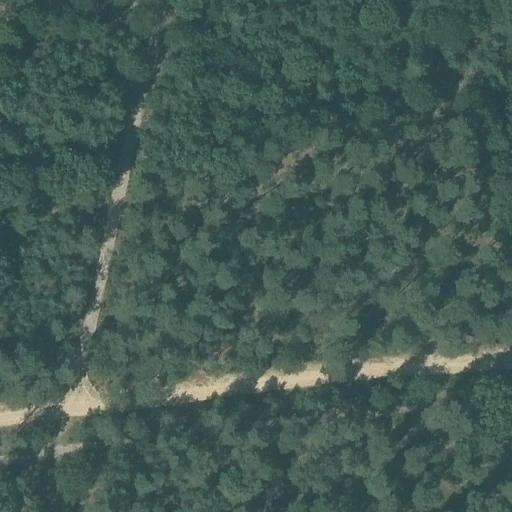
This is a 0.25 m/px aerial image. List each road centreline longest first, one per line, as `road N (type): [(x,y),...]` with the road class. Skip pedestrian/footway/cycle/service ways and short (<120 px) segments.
road 1 (track): [(0,428),(511,363)]
road 2 (track): [(58,460),(166,0)]
road 3 (unknown): [(58,460),(298,419),(511,401)]
